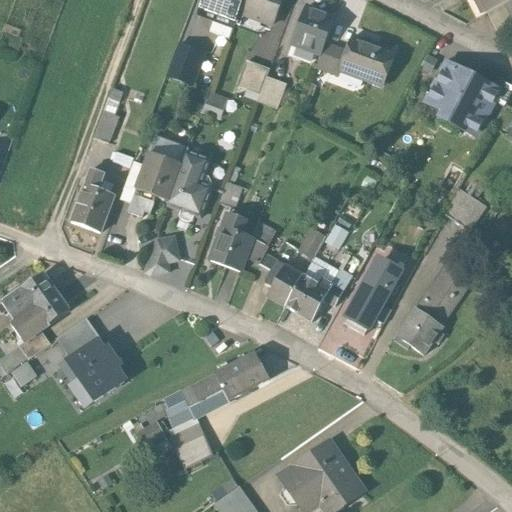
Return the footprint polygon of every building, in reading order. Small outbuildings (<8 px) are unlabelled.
[(205,0),(199,17),(235,30),(239,21),(246,0),(205,0)] [(246,0),(239,21),(271,33),(283,0),(246,0)] [(511,5),(511,0),(475,0),(485,19),(505,9),(511,5)] [(337,23),(308,12),(292,52),(321,63),(326,49),(337,23)] [(396,60),(355,44),(349,58),(341,79),(383,95),(396,60)] [(349,58),(326,49),(321,63),(317,74),(340,83),(341,79),(349,58)] [(207,60),(186,51),(172,87),(193,95),(207,60)] [(259,107),(269,82),(271,76),(249,67),(240,91),(249,95),(246,102),(259,107)] [(480,148),(506,98),(450,69),(428,112),(441,118),(436,126),(480,148)] [(289,90),(269,82),(259,107),(279,114),(289,90)] [(202,110),(221,116),(227,98),(208,92),(202,110)] [(101,147),(112,152),(121,127),(110,122),(101,147)] [(157,144),(138,196),(156,203),(171,209),(187,165),(190,156),(157,144)] [(134,162),(118,156),(114,167),(130,173),(134,162)] [(171,209),(169,212),(181,216),(179,221),(181,227),(190,230),(195,227),(197,222),(201,224),(211,199),(205,197),(207,192),(206,189),(201,187),(207,172),(187,165),(171,209)] [(103,237),(116,202),(99,195),(105,179),(93,175),(74,226),(103,237)] [(237,201),(239,186),(226,184),(224,200),(237,201)] [(138,196),(129,218),(142,223),(145,215),(150,217),(156,203),(138,196)] [(483,212),(461,199),(447,222),(469,236),(483,212)] [(246,230),(228,223),(210,267),(237,278),(251,246),(241,242),(246,230)] [(174,239),(156,242),(144,275),(152,278),(169,275),(168,267),(179,264),(179,261),(174,239)] [(403,275),(376,259),(343,317),(370,332),(403,275)] [(307,285),(283,270),(273,287),(278,290),(270,305),(289,316),(307,285)] [(55,295),(40,274),(0,303),(0,310),(12,327),(35,310),(55,295)] [(340,276),(331,291),(334,293),(343,298),(352,283),(340,276)] [(464,292),(442,276),(392,346),(424,368),(447,336),(440,332),(452,316),(449,314),(464,292)] [(317,290),(307,285),(289,316),(312,330),(325,308),(334,293),(331,291),(321,285),(317,290)] [(334,293),(325,308),(336,314),(345,299),(343,298),(334,293)] [(71,316),(55,295),(35,310),(51,331),(71,316)] [(23,352),(51,331),(35,310),(12,327),(7,330),(23,352)] [(368,352),(373,343),(352,331),(347,341),(368,352)] [(105,349),(99,341),(67,364),(97,406),(129,383),(121,371),(125,368),(109,347),(105,349)] [(17,347),(0,359),(0,364),(18,389),(38,375),(17,347)] [(272,386),(258,358),(214,379),(227,407),(272,386)] [(227,407),(214,379),(161,405),(174,432),(197,421),(227,407)] [(215,461),(197,421),(174,432),(167,435),(186,474),(215,461)] [(166,442),(159,427),(137,438),(145,453),(166,442)] [(343,511),(366,495),(329,444),(278,481),(300,511),(343,511)] [(251,511),(238,492),(215,508),(217,511),(251,511)]
